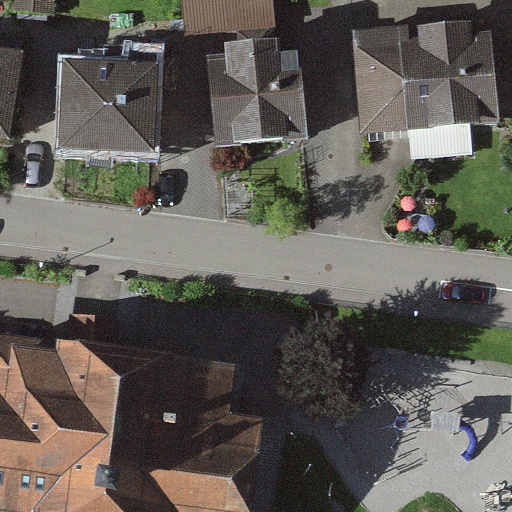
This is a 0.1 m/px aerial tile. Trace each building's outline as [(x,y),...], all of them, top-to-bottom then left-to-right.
[(12,0),(12,11),(56,14),(56,0),(12,0)] [(504,124),(493,38),(359,55),(370,141),(504,124)] [(0,136),(12,138),(25,49),(0,44),(0,136)] [(298,60),(218,68),(226,152),(306,144),(298,60)] [(157,75),(75,73),(72,157),(155,160),(157,75)] [(252,511),(263,425),(230,421),(237,372),(0,342),(0,511),(252,511)]
